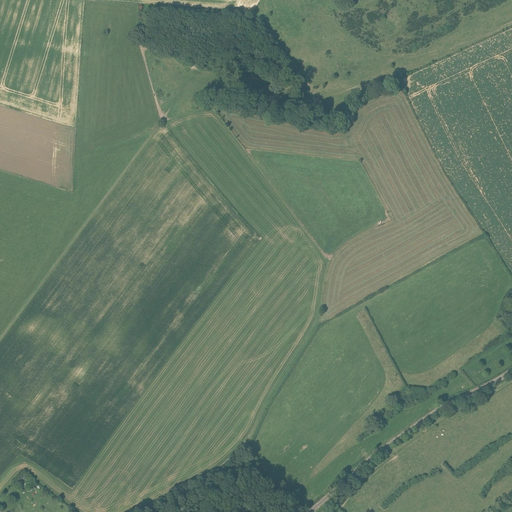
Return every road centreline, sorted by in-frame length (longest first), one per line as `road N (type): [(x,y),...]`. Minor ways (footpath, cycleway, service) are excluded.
road 1 (track): [(139,511),(242,447),(316,324)]
road 2 (tertiary): [(311,511),(438,410),(511,370)]
road 3 (track): [(348,93),(511,19)]
